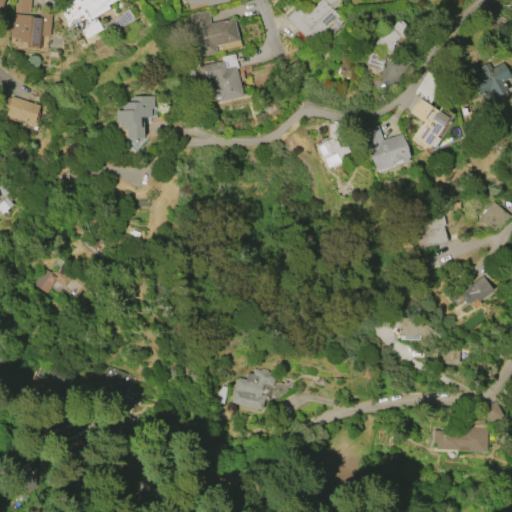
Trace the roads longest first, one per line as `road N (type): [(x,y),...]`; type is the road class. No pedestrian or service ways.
road 1 (residential): [(481,0),(439,43),(415,86),(375,115),(310,111),(258,143),(196,144),(142,170),(88,170)]
road 2 (residential): [(511,371),(494,397),(468,404),(389,402),(312,423),(259,459),(249,488)]
road 3 (residential): [(249,488),(158,479),(76,410),(0,361)]
road 4 (residential): [(0,419),(132,463)]
